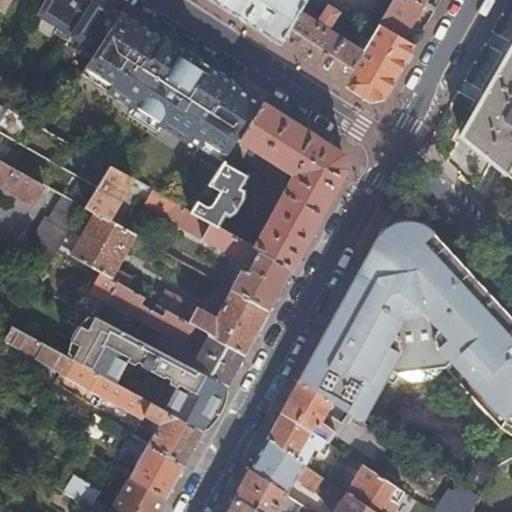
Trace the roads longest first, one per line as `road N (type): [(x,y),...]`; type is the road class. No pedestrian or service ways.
road 1 (residential): [(192,511),(388,151)]
road 2 (residential): [(151,0),(388,151)]
road 3 (residential): [(388,151),(474,0)]
road 4 (residential): [(388,151),(511,273)]
